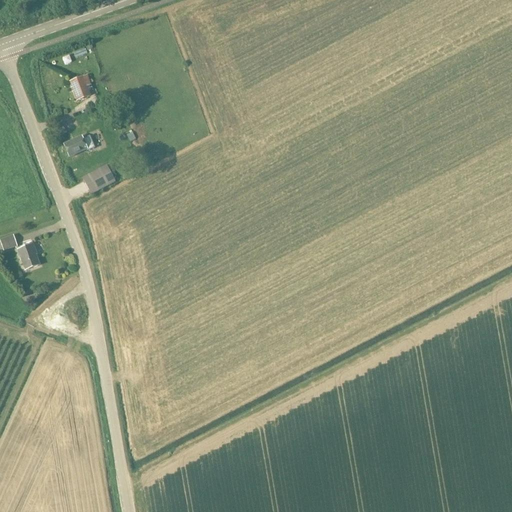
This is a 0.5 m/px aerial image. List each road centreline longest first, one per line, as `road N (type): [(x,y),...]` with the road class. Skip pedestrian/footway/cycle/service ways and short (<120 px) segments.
road 1 (unclassified): [(4,47),(83,256),(129,511)]
road 2 (secondary): [(4,47),(134,0)]
